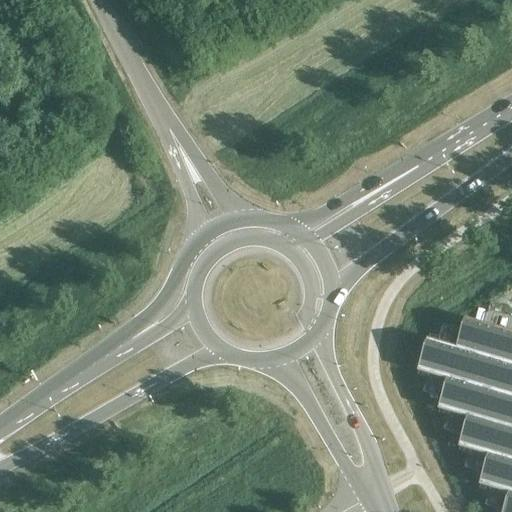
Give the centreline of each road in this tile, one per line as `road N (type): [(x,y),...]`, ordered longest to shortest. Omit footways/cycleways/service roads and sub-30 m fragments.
road 1 (secondary): [(0,468),(225,353)]
road 2 (secondary): [(330,294),(511,152)]
road 3 (tertiary): [(373,493),(370,448),(315,334)]
road 4 (tertiary): [(281,358),(342,464),(373,493)]
road 5 (secondary): [(126,342),(0,428)]
road 6 (unclassified): [(169,132),(96,0)]
road 7 (secondary): [(421,164),(286,226)]
road 8 (secondary): [(421,164),(307,239)]
road 9 (secondary): [(205,235),(186,256),(169,298),(126,342)]
